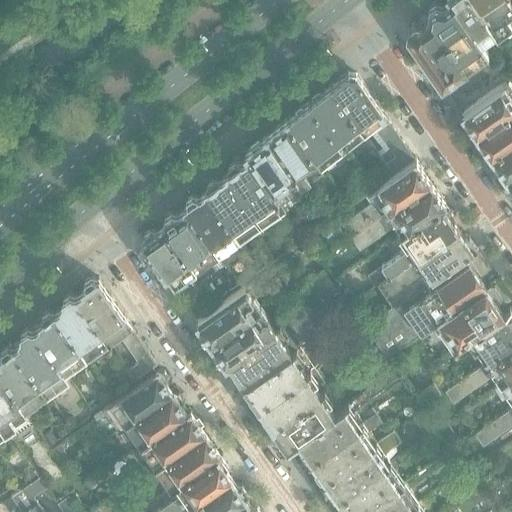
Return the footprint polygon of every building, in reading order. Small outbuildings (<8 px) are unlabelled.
[(484,45),(451,0),(449,0),(443,4),(442,4),(436,3),(436,2),(429,7),(428,14),(428,15),(429,17),(465,68),(477,60),(478,62),(491,53),(484,45)] [(499,34),(475,0),(451,0),(484,45),(499,34)] [(511,24),(511,0),(475,0),(499,34),(511,24)] [(465,68),(429,17),(422,22),(415,21),(408,26),(407,33),(446,89),(457,80),(456,77),(466,70),(465,68)] [(416,158),(357,74),(357,73),(347,72),(331,84),(364,131),(367,135),(376,128),(390,147),(381,154),(368,137),(365,140),(371,149),(373,148),(382,161),(384,160),(394,174),(416,158)] [(478,135),(511,111),(511,83),(509,80),(478,102),(477,101),(462,111),(477,133),(478,135)] [(364,131),(331,84),(310,101),(343,148),(364,131)] [(343,148),(310,101),(288,118),(322,165),(343,148)] [(511,143),(511,111),(478,135),(491,154),(492,154),(493,156),(511,143)] [(322,165),(288,118),(267,134),(267,135),(300,183),(323,166),(322,165)] [(302,185),(300,183),(267,135),(245,152),(249,157),(283,206),(297,196),(295,193),(293,191),(302,185)] [(511,174),(511,143),(493,156),(501,167),(500,167),(508,178),(511,174)] [(283,206),(249,157),(241,162),(240,162),(235,161),(228,165),(229,166),(228,170),(227,171),(228,171),(226,172),(227,174),(220,179),(219,178),(219,179),(214,178),(207,182),(207,183),(207,187),(206,188),(205,189),(206,191),(239,237),(283,206)] [(389,211),(423,187),(432,181),(416,158),(394,174),(374,189),(380,198),(343,224),(352,237),(384,215),(378,206),(383,203),(389,211)] [(404,233),(444,205),(443,204),(446,201),(432,181),(423,187),(389,211),(394,219),(389,223),(384,215),(352,237),(360,249),(398,223),(404,233)] [(239,237),(206,191),(199,196),(198,195),(198,196),(193,195),(186,199),(186,200),(186,204),(185,205),(184,206),(185,207),(217,253),(239,237)] [(380,282),(460,228),(453,219),(454,219),(453,218),(454,214),(450,208),(445,207),(444,205),(404,233),(411,244),(382,265),(383,266),(374,272),(380,282)] [(217,253),(185,207),(177,213),(177,212),(176,213),(172,212),(172,211),(165,216),(165,217),(164,221),(164,222),(163,223),(164,224),(195,268),(217,253)] [(195,268),(164,224),(156,230),(156,229),(155,229),(151,229),(151,228),(144,233),(144,234),(143,238),(142,240),(165,274),(166,274),(173,285),(195,268)] [(395,303),(463,255),(477,245),(469,234),(469,235),(464,234),(464,233),(463,234),(460,228),(380,282),(395,303)] [(439,320),(486,287),(463,255),(395,303),(365,323),(387,355),(423,330),(439,320)] [(251,275),(258,271),(254,265),(235,278),(239,284),(251,275)] [(314,298),(332,286),(332,285),(324,274),(306,287),(314,298)] [(152,353),(99,277),(98,277),(97,278),(96,277),(96,278),(91,277),(91,276),(84,281),(85,281),(84,286),(83,286),(84,287),(82,288),(83,289),(76,295),(103,333),(109,342),(121,334),(139,360),(127,368),(130,372),(135,378),(157,363),(157,361),(151,353),(152,353)] [(211,339),(259,304),(263,301),(249,282),(197,318),(211,339)] [(352,306),(336,284),(326,291),(333,301),(335,299),(342,309),(339,311),(341,314),(352,306)] [(504,313),(503,312),(497,303),(500,301),(501,296),(494,287),(490,286),(487,288),(486,287),(439,320),(457,346),(504,313)] [(103,333),(76,295),(75,294),(75,295),(70,294),(70,293),(63,298),(63,303),(62,303),(62,304),(61,305),(62,306),(55,312),(81,349),(88,357),(98,350),(92,341),(103,333)] [(203,309),(196,298),(187,305),(195,315),(203,309)] [(229,358),(273,326),(259,304),(211,339),(225,360),(226,361),(229,358)] [(484,363),(511,343),(511,310),(510,307),(503,312),(504,313),(457,346),(445,354),(449,359),(471,344),(484,362),(484,363)] [(81,349),(55,312),(54,311),(49,310),(42,315),(42,320),(41,320),(41,321),(40,322),(41,323),(34,329),(65,372),(77,364),(71,356),(81,349)] [(245,381),(295,346),(322,327),(313,315),(287,333),(279,322),(273,326),(229,358),(236,368),(235,372),(234,373),(240,381),(241,381),(245,381)] [(65,372),(34,329),(33,328),(28,328),(28,327),(21,332),(21,333),(21,337),(20,337),(21,338),(19,339),(21,341),(14,347),(46,393),(68,376),(65,372)] [(494,388),(511,376),(511,343),(484,363),(484,362),(454,383),(440,394),(446,402),(452,398),(454,400),(493,373),(499,383),(494,387),(494,388)] [(46,393),(14,347),(13,346),(8,346),(8,345),(1,350),(0,355),(0,354),(0,358),(1,359),(0,359),(0,374),(25,408),(46,393)] [(259,402),(304,370),(297,360),(302,356),(295,346),(245,381),(250,390),(249,394),(254,402),(254,401),(259,402)] [(274,424),(320,392),(312,381),(316,377),(309,366),(304,370),(259,402),(264,410),(264,414),(263,414),(263,415),(268,422),(269,422),(273,422),(274,424)] [(360,419),(354,411),(369,400),(368,399),(384,387),(385,390),(403,378),(396,368),(368,387),(333,411),(298,437),(302,444),(301,448),(306,456),(307,455),(308,455),(360,419)] [(125,424),(173,391),(167,383),(168,383),(167,382),(168,378),(164,371),(163,371),(159,370),(158,370),(157,369),(157,370),(156,369),(93,415),(96,420),(106,414),(117,430),(125,424)] [(130,372),(120,379),(125,385),(135,378),(130,372)] [(25,408),(0,374),(0,420),(4,426),(26,411),(25,408)] [(440,394),(454,383),(448,375),(438,382),(437,380),(416,395),(423,406),(440,394)] [(511,400),(511,376),(494,388),(502,399),(508,394),(511,400)] [(298,437),(333,411),(325,401),(330,398),(324,388),(320,392),(274,424),(278,430),(278,434),(277,435),(283,442),(287,443),(288,444),(298,437)] [(139,444),(187,412),(182,405),(182,404),(183,399),(179,392),(178,392),(174,392),(173,391),(125,424),(139,444)] [(366,416),(378,409),(376,404),(364,412),(366,416)] [(511,406),(464,440),(470,448),(481,440),(484,444),(511,424),(511,406)] [(155,467),(205,431),(201,424),(196,417),(195,417),(190,409),(187,412),(139,444),(155,467)] [(423,410),(414,416),(423,431),(433,424),(423,410)] [(324,476),(375,441),(360,419),(308,455),(311,456),(316,464),(315,467),(315,468),(320,476),(320,475),(324,476)] [(57,439),(48,427),(41,433),(49,444),(57,439)] [(169,488),(175,484),(220,453),(215,445),(216,445),(210,438),(205,431),(155,467),(169,488)] [(73,461),(59,441),(51,447),(65,466),(73,461)] [(335,495),(387,459),(375,441),(324,476),(330,484),(329,488),(328,488),(334,496),(334,495),(335,495)] [(179,511),(189,505),(232,475),(226,467),(228,463),(221,452),(220,453),(175,484),(182,494),(155,511),(179,511)] [(353,511),(401,479),(387,459),(335,495),(338,496),(344,504),(343,507),(342,508),(345,511),(353,511)] [(478,486),(467,470),(465,467),(459,472),(472,490),(478,486)] [(86,482),(81,474),(74,479),(79,487),(86,482)] [(221,511),(246,496),(247,491),(242,483),(237,483),(232,475),(189,505),(179,511),(221,511)] [(21,488),(11,495),(18,505),(22,511),(23,511),(44,511),(37,501),(33,496),(46,487),(38,476),(21,488)] [(397,511),(415,500),(401,479),(353,511),(397,511)] [(479,490),(469,497),(473,504),(484,497),(479,490)] [(18,505),(14,500),(10,495),(2,501),(9,511),(18,505)] [(261,511),(262,511),(256,504),(252,504),(246,496),(221,511),(261,511)] [(424,511),(415,500),(397,511),(424,511)]
